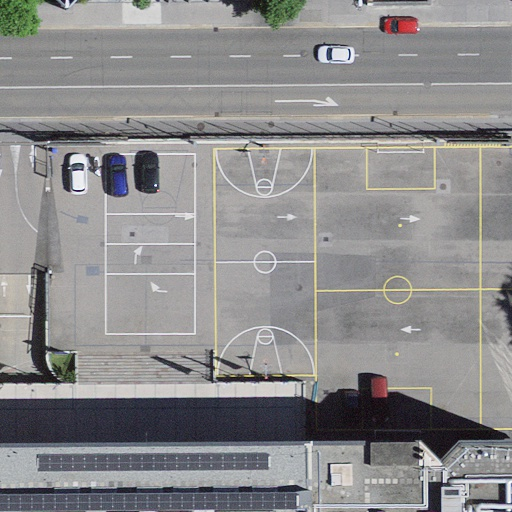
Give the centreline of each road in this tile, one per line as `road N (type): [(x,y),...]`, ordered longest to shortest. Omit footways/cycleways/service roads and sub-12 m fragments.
road 1 (unknown): [(39,249),(47,309),(71,336),(396,356),(511,378)]
road 2 (secondary): [(511,72),(0,76)]
road 3 (unknown): [(39,249),(417,251),(485,248),(511,237)]
road 4 (unknown): [(25,76),(39,249)]
